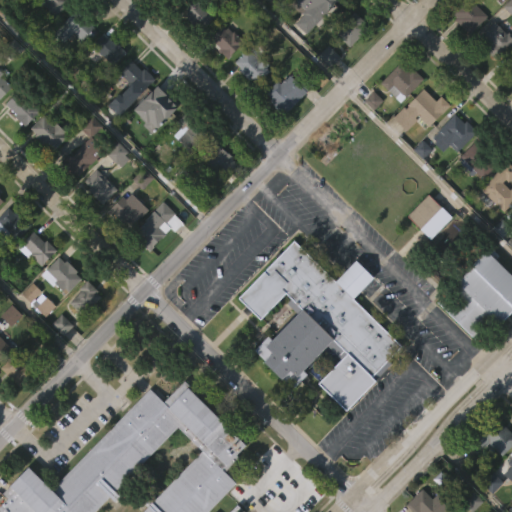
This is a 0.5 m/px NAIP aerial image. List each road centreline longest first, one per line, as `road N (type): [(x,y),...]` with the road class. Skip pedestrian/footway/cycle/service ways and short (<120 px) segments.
road 1 (residential): [(0,439),(430,0)]
road 2 (residential): [(0,146),(353,499)]
road 3 (residential): [(279,155),(486,365)]
road 4 (tertiary): [(511,340),(353,499)]
road 5 (residential): [(121,0),(279,155)]
road 6 (tertiary): [(367,511),(511,361)]
road 7 (residential): [(390,0),(511,122)]
